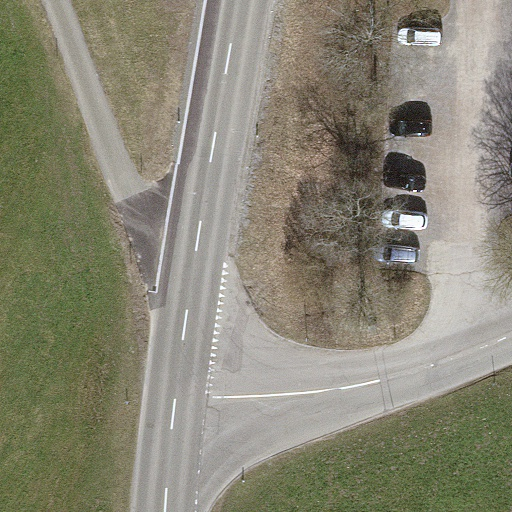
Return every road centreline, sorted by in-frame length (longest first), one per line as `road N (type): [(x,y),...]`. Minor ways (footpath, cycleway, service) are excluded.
road 1 (tertiary): [(241,0),(174,399)]
road 2 (tertiary): [(174,399),(353,387),(511,335)]
